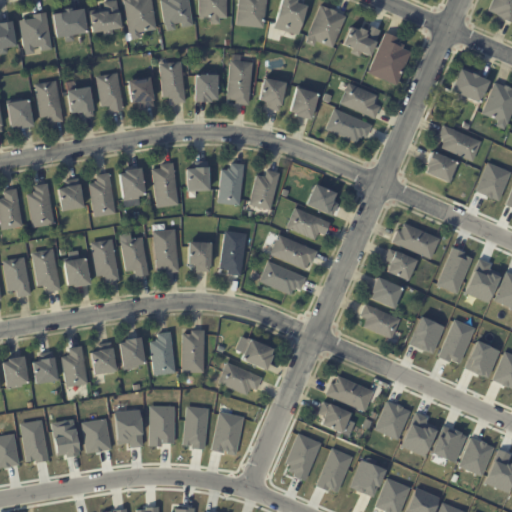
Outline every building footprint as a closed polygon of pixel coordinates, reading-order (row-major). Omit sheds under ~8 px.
[(88,11),(104,8),(103,3),(116,0),(118,12),(119,12),(122,29),(113,30),(114,34),(103,36),(102,31),(92,33),(88,11)] [(144,32),(139,33),(140,38),(131,40),(130,35),(129,35),(123,0),(151,0),(157,30),(144,32)] [(160,0),(188,0),(193,26),(182,28),(181,23),(175,24),(175,30),(167,32),(166,26),(164,26),(160,0)] [(213,24),(211,24),(211,18),(199,19),(198,0),(227,0),(227,19),(220,19),(220,24),(213,24)] [(267,0),(264,29),(236,26),(238,0),(267,0)] [(298,0),(297,3),(308,6),(299,36),(274,29),(282,0),(298,0)] [(511,0),(511,23),(501,18),(501,17),(488,11),(493,0),(511,0)] [(335,11),(337,12),(337,13),(347,17),(334,49),(316,42),(314,47),(306,43),(308,38),(307,38),(321,5),(335,11)] [(80,9),(84,9),(87,31),(84,31),(84,34),(73,35),(74,41),(66,42),(65,36),(56,38),(53,14),(62,13),(62,9),(72,8),(72,10),(80,9)] [(41,52),(40,47),(34,48),(35,54),(26,55),(25,49),(23,49),(18,21),(33,18),(32,15),(46,12),(52,50),(41,52)] [(0,23),(12,21),(16,46),(6,48),(7,54),(0,55),(0,23)] [(369,25),(382,31),(377,42),(379,42),(372,57),(362,53),(360,57),(351,53),(353,49),(343,45),(352,27),(359,30),(361,27),(366,30),(369,25)] [(386,34),(399,39),(397,42),(404,45),(403,48),(411,52),(397,86),(368,73),(385,33),(386,34)] [(246,105),(235,104),(236,100),(227,100),(230,61),(253,63),(249,105),(246,105)] [(183,103),(173,104),(172,99),(169,100),(169,98),(163,99),(159,64),(181,62),(186,103),(183,103)] [(461,69),(489,81),(480,104),(466,98),(463,104),(455,101),(457,94),(451,91),(460,69),(461,69)] [(122,111),(111,113),(110,107),(101,108),(96,77),(117,73),(124,111),(122,111)] [(209,102),(195,102),(195,74),(201,75),(201,73),(217,73),(217,75),(218,75),(218,101),(212,100),(212,102),(209,102)] [(151,107),(141,109),(140,103),(131,105),(128,81),(150,77),(154,101),(153,101),(154,107),(151,107)] [(268,78),(287,83),(280,112),(266,109),(268,102),(259,100),(265,77),(268,78)] [(61,122),(49,124),(48,118),(46,119),(46,117),(40,118),(34,85),(56,81),(62,122),(61,122)] [(495,83),(504,87),(505,86),(511,89),(511,117),(506,131),(496,127),(498,122),(481,115),(494,82),(495,83)] [(374,103),(373,105),(380,108),(375,120),(340,105),(348,84),(377,96),(374,103)] [(91,117),(80,119),(79,113),(70,114),(66,91),(90,87),(94,111),(92,111),(93,117),(91,117)] [(309,119),(295,116),(296,114),(290,112),(296,88),(318,93),(311,120),(309,119)] [(30,127),(17,129),(17,127),(10,129),(6,103),(29,99),(33,127),(30,127)] [(371,128),(367,138),(362,136),(361,139),(359,139),(357,144),(325,130),(334,109),(372,126),(371,128)] [(464,122),(471,125),(468,131),(462,128),(464,122)] [(442,142),(443,140),(438,138),(443,126),(481,142),(473,163),(441,149),(443,144),(441,143),(442,142)] [(425,166),(431,151),(457,162),(447,183),(424,173),(426,168),(424,167),(425,166)] [(208,167),(209,167),(210,191),(187,192),(186,169),(195,169),(195,163),(208,162),(208,167)] [(486,162),(509,172),(496,201),(473,191),(486,162)] [(152,170),(160,169),(160,165),(173,163),(179,205),(157,208),(152,170)] [(232,164),(244,165),(240,206),(218,204),(221,170),(227,170),(227,169),(230,169),(230,164),(232,164)] [(139,199),(123,202),(119,175),(125,174),(124,171),(142,169),(146,196),(140,197),(140,199),(139,199)] [(268,171),(280,174),(271,211),(249,206),(257,176),(262,177),(262,176),(265,177),(267,170),(268,171)] [(89,184),(94,183),(94,182),(96,181),(95,176),(109,173),(116,215),(94,218),(89,184)] [(58,189),(65,188),(65,187),(66,187),(65,181),(78,179),(79,185),(80,185),(84,208),(62,212),(58,189)] [(27,195),(32,194),(32,192),(35,192),(34,186),(47,184),(54,225),(32,229),(27,195)] [(332,201),(332,202),(334,202),(333,203),(337,205),(332,217),(306,205),(315,184),(336,193),(332,201)] [(511,184),(511,208),(503,205),(511,184)] [(0,224),(0,199),(4,198),(3,192),(16,190),(23,227),(1,231),(0,224)] [(329,225),(324,236),(319,233),(315,241),(286,228),(295,208),(330,223),(329,225)] [(392,242),(397,230),(401,232),(404,224),(440,240),(431,260),(391,243),(392,242)] [(177,273),(165,274),(165,270),(156,271),(153,232),(175,230),(179,273),(177,273)] [(238,276),(227,275),(228,271),(219,270),(225,231),(247,235),(241,277),(238,276)] [(317,254),(312,265),(309,263),(305,271),(269,256),(278,235),(317,252),(317,254)] [(147,276),(136,278),(134,272),(131,272),(126,273),(120,242),(142,238),(149,276),(147,276)] [(117,281),(106,283),(105,278),(103,278),(102,276),(96,277),(91,243),(113,240),(119,281),(117,281)] [(207,273),(196,272),(197,266),(188,266),(189,243),(212,243),(211,268),(210,268),(210,273),(207,273)] [(451,247),(462,252),(461,254),(470,258),(454,294),(434,285),(451,247)] [(58,292),(47,294),(46,288),(43,289),(43,287),(37,288),(31,254),(53,250),(60,291),(58,292)] [(396,251),(418,261),(409,282),(387,273),(391,266),(390,265),(390,264),(384,261),(389,250),(395,252),(396,251)] [(86,259),(90,286),(74,289),(74,286),(68,288),(63,260),(69,259),(68,253),(78,251),(79,256),(81,256),(81,259),(86,259)] [(29,296),(17,298),(16,292),(8,293),(2,261),(24,258),(30,296),(29,296)] [(477,258),(490,264),(487,271),(498,276),(485,304),(461,293),(477,258)] [(305,280),(301,291),(295,289),(294,291),(293,291),(290,297),(259,283),(268,262),(306,278),(305,280)] [(505,271),(511,274),(511,309),(492,300),(505,271)] [(371,293),(377,277),(404,289),(394,311),(370,300),(372,294),(370,293),(371,293)] [(396,331),(391,341),(363,328),(365,323),(364,323),(366,320),(360,317),(365,305),(400,320),(396,331)] [(419,317),(442,327),(430,354),(407,344),(419,317)] [(452,319),(473,329),(457,363),(449,360),(448,362),(435,357),(452,319)] [(189,374),(182,374),(182,335),(191,335),(191,331),(204,331),(204,374),(189,374)] [(150,343),(155,342),(155,340),(158,340),(157,334),(171,333),(176,374),(154,377),(150,343)] [(119,344),(124,344),(124,341),(141,338),(145,366),(139,367),(139,369),(123,371),(119,344)] [(270,361),(266,371),(241,361),(249,340),(273,350),(270,356),(272,357),(270,361)] [(474,341),(498,351),(485,379),(462,368),(474,341)] [(111,349),(113,349),(117,373),(94,376),(91,354),(98,352),(99,352),(98,345),(111,343),(111,349)] [(87,385),(66,389),(61,358),(69,356),(68,349),(81,347),(88,385),(87,385)] [(502,351),(511,355),(511,390),(489,380),(502,351)] [(32,363),(39,362),(39,361),(40,361),(39,355),(52,352),(53,359),(54,358),(58,382),(36,386),(32,363)] [(2,364),(7,363),(7,361),(23,358),(28,385),(6,389),(2,364)] [(261,380),(256,391),(250,388),(246,397),(217,384),(227,363),(262,379),(261,380)] [(368,390),(374,393),(365,414),(325,396),(331,383),(334,385),(337,377),(368,390)] [(386,401),(409,411),(396,441),(373,431),(386,401)] [(348,413),(345,420),(352,423),(346,438),(321,427),(325,419),(323,418),(324,417),(318,415),(323,402),(348,413)] [(147,406),(173,406),(172,444),(159,444),(159,446),(147,446),(147,406)] [(185,406),(207,408),(203,450),(189,448),(190,444),(181,443),(185,406)] [(128,443),(116,444),(116,440),(114,440),(112,412),(138,410),(140,447),(128,447),(128,443)] [(217,411),(242,417),(234,456),(209,451),(217,411)] [(414,411),(427,417),(424,423),(435,428),(422,457),(398,446),(414,411)] [(85,453),(93,452),(93,453),(99,452),(98,451),(109,449),(104,418),(80,422),(85,453)] [(49,423),(72,419),(78,455),(65,457),(64,454),(55,456),(49,423)] [(19,423),(40,420),(46,459),(34,461),(34,458),(32,458),(33,460),(25,461),(19,423)] [(442,425),(465,436),(452,464),(429,453),(442,425)] [(303,481),(319,443),(296,433),(283,463),(288,465),(286,471),(292,473),(291,476),(303,481)] [(0,436),(12,434),(17,464),(7,466),(7,467),(1,467),(0,467),(0,436)] [(469,437),(492,447),(480,476),(457,466),(469,437)] [(330,448),(351,457),(335,492),(327,488),(325,491),(314,486),(330,448)] [(497,448),(510,454),(507,462),(511,464),(511,480),(506,493),(482,483),(497,448)] [(359,460),(383,470),(371,498),(347,488),(359,460)] [(385,478),(408,488),(398,511),(384,511),(372,507),(385,478)] [(403,511),(414,488),(438,498),(431,511),(403,511)] [(435,511),(440,502),(464,511),(435,511)]
